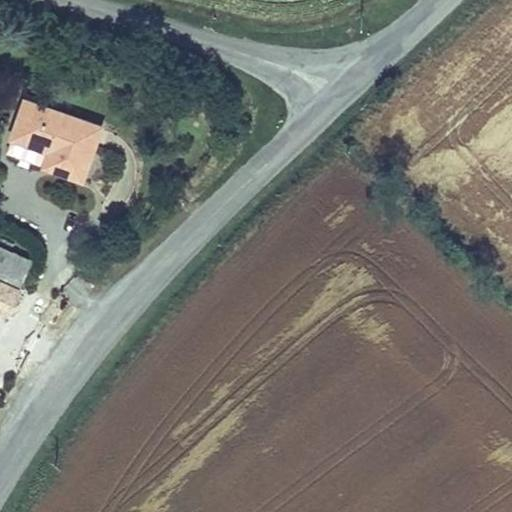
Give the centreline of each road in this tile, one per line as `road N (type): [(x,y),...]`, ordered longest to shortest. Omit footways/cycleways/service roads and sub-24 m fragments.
road 1 (tertiary): [(0,477),(64,372),(109,319),(340,97)]
road 2 (unclassified): [(340,97),(269,65),(62,0)]
road 3 (tertiary): [(442,0),(340,97)]
